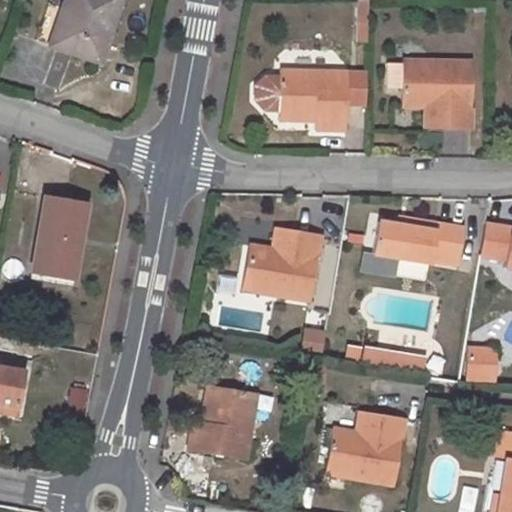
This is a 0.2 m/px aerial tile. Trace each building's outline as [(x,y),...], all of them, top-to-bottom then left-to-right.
[(111,0),(64,0),(49,45),(99,63),(107,40),(99,38),(111,0)] [(107,40),(120,0),(111,0),(99,38),(107,40)] [(367,42),(368,23),(357,22),(357,42),(367,42)] [(402,60),(400,104),(424,106),(435,106),(435,127),(471,126),(472,62),(402,60)] [(381,62),(382,89),(397,88),(396,62),(381,62)] [(277,114),(314,115),(315,121),(314,129),(346,130),(346,105),(366,105),(366,72),(279,71),(278,77),(266,77),(259,84),(259,98),(265,106),(278,106),(277,114)] [(424,106),(424,126),(435,127),(435,106),(424,106)] [(31,272),(73,279),(85,203),(43,196),(31,272)] [(438,224),(400,218),(398,225),(436,231),(438,224)] [(436,231),(398,225),(377,221),(372,253),(431,263),(432,256),(459,260),(463,228),(438,224),(436,231)] [(511,235),(510,235),(511,227),(484,223),(479,254),(505,259),(504,266),(511,267),(511,235)] [(276,228),(272,249),(282,251),(285,230),(276,228)] [(282,251),(272,249),(249,245),(240,289),(309,302),(321,236),(285,230),(282,251)] [(301,325),(298,349),(319,351),(322,328),(301,325)] [(467,360),(492,361),(493,348),(468,347),(467,360)] [(425,359),(364,348),(361,365),(422,375),(425,359)] [(0,366),(19,371),(21,362),(0,357),(0,366)] [(466,380),(492,381),(492,361),(467,360),(466,380)] [(0,401),(14,404),(19,371),(0,366),(0,401)] [(207,421),(213,386),(207,385),(201,420),(207,421)] [(62,414),(80,417),(85,389),(67,386),(62,414)] [(207,421),(201,420),(192,419),(187,449),(245,460),(256,392),(213,386),(207,421)] [(0,409),(13,411),(14,404),(0,401),(0,409)] [(368,414),(358,413),(355,432),(364,433),(368,414)] [(364,433),(355,432),(332,428),(324,473),(393,484),(405,420),(368,414),(364,433)] [(511,511),(511,457),(506,457),(497,511),(511,511)]
